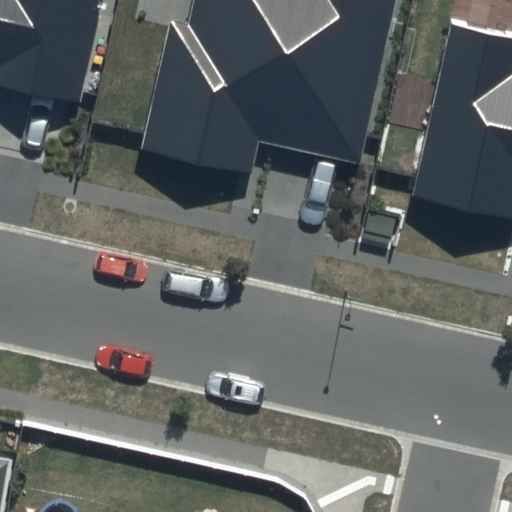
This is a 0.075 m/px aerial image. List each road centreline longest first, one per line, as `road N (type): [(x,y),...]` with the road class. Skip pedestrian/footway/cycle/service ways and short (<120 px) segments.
road 1 (residential): [(473,386),(0,286)]
road 2 (residential): [(473,386),(445,511)]
